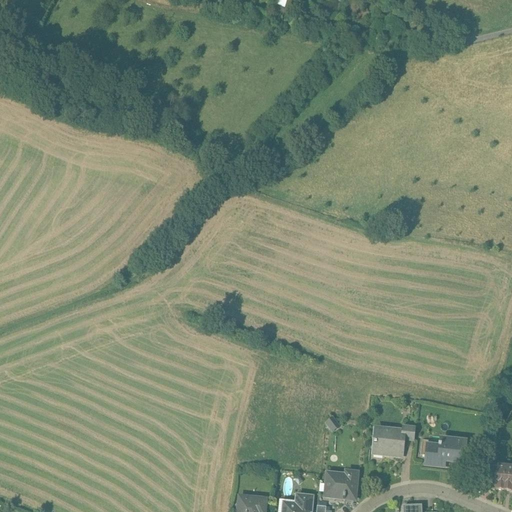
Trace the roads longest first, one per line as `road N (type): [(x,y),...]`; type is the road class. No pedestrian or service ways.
road 1 (track): [(0,329),(148,266),(222,186),(317,130),(375,62),(475,37)]
road 2 (residential): [(499,511),(446,488),(394,491),(364,511)]
